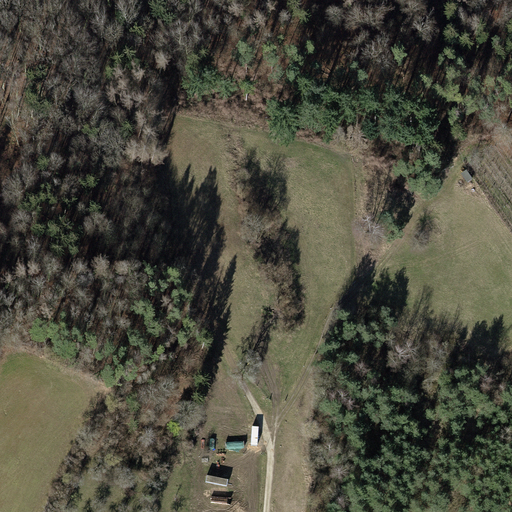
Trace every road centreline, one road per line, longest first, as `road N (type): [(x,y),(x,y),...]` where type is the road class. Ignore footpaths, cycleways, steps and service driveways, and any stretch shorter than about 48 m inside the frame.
road 1 (track): [(192,284),(169,223),(164,113),(174,90),(264,38),(371,26),(462,0)]
road 2 (track): [(271,444),(315,340),(420,212),(468,175)]
road 3 (track): [(192,284),(271,444),(271,511)]
road 4 (track): [(0,276),(101,272),(192,284)]
